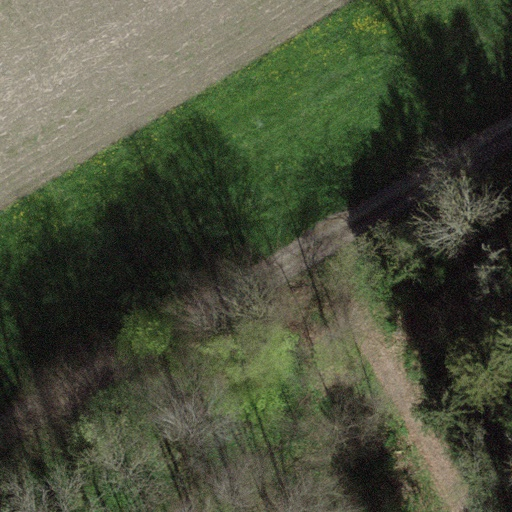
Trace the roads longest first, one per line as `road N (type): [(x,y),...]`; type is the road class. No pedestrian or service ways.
road 1 (track): [(0,437),(511,137)]
road 2 (track): [(304,259),(453,511)]
